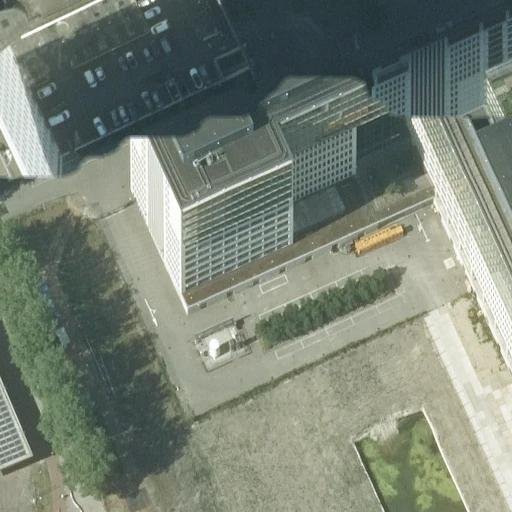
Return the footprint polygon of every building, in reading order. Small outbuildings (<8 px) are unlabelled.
[(204,39),(237,24),(225,0),(0,0),(0,167),(7,183),(62,157),(62,156),(223,80),(217,67),(208,48),(204,39)] [(511,7),(372,70),(376,80),(433,205),(511,380),(511,7)] [(320,105),(130,189),(186,316),(433,205),(376,80),(320,105)] [(197,487),(71,182),(32,198),(38,211),(27,215),(148,508),(197,487)] [(0,390),(0,480),(32,467),(0,390)]
